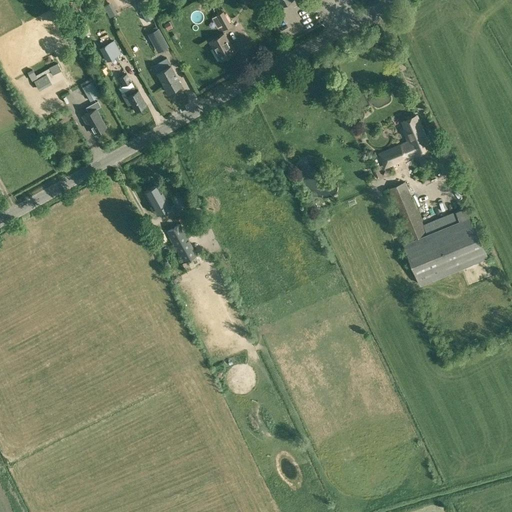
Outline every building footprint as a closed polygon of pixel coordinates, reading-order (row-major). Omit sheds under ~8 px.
[(231,26),(223,11),(216,15),(221,26),(218,28),(221,31),(231,26)] [(255,24),(261,30),(265,27),(259,20),(255,24)] [(153,45),(157,53),(169,46),(159,28),(146,34),(153,45)] [(220,60),(234,52),(224,33),(209,42),(220,60)] [(100,47),(107,61),(122,53),(116,42),(114,39),(100,47)] [(57,63),(49,68),(52,75),(61,71),(57,63)] [(167,92),(181,84),(171,65),(157,73),(167,92)] [(31,79),(32,80),(37,78),(36,76),(32,69),(27,71),(31,79)] [(135,92),(133,87),(131,82),(127,74),(119,78),(123,86),(126,91),(121,93),(128,105),(131,104),(134,111),(146,104),(138,90),(135,92)] [(82,87),(89,101),(101,95),(93,81),(82,87)] [(85,107),(88,112),(82,116),(87,126),(89,125),(93,133),(106,127),(96,109),(100,106),(97,100),(85,107)] [(379,155),(385,168),(433,148),(429,138),(426,139),(416,116),(403,122),(411,141),(379,155)] [(389,189),(410,241),(404,244),(421,285),(489,257),(471,212),(458,217),(460,220),(427,234),(405,182),(389,189)] [(156,215),(170,207),(158,184),(143,192),(156,215)] [(178,210),(188,205),(182,195),(172,201),(178,210)] [(308,206),(313,212),(317,209),(313,203),(308,206)] [(183,262),(197,255),(180,224),(166,232),(183,262)] [(167,265),(172,262),(167,255),(162,258),(167,265)]
